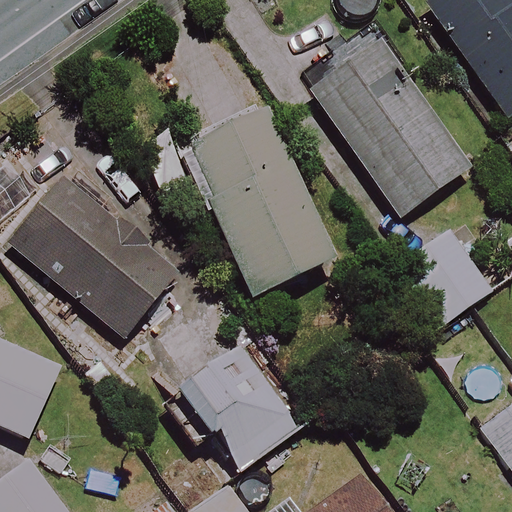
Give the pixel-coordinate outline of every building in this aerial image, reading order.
[(511,0),(428,0),(419,7),(504,125),(511,119),(511,0)] [(462,180),(376,49),(307,94),(393,225),(462,180)] [(324,273),(257,124),(178,160),(245,309),(324,273)] [(170,284),(58,186),(4,248),(116,346),(170,284)] [(486,299),(443,239),(397,272),(440,333),(486,299)] [(0,345),(0,440),(23,451),(58,371),(0,345)] [(294,441),(236,358),(176,399),(234,483),(294,441)] [(511,482),(511,406),(472,434),(507,486),(511,482)] [(55,511),(22,466),(0,482),(0,511),(55,511)] [(365,511),(349,490),(318,511),(365,511)] [(237,511),(222,492),(196,511),(237,511)]
